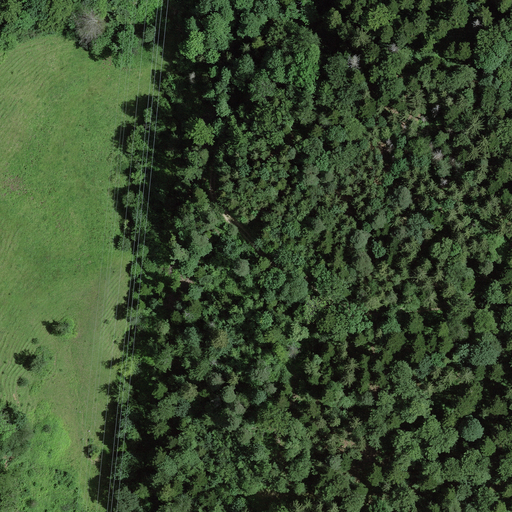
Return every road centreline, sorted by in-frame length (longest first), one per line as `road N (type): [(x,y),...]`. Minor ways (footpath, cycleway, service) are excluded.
road 1 (track): [(267,0),(279,15),(277,67),(227,154),(223,176),(251,243),(339,308),(363,314),(445,309),(511,252)]
road 2 (track): [(251,504),(481,485),(511,474)]
